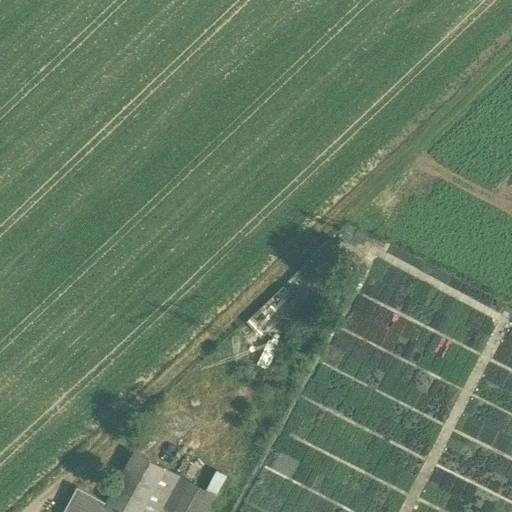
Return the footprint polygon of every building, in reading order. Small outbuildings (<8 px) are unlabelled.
[(308,361),(239,511),(398,511),(419,468),(418,457),(411,454),(410,438),(406,447),(394,442),(390,450),(389,437),(360,440),(358,423),(359,422),(357,400),(312,404),(308,361)] [(106,501),(106,502),(123,511),(140,511),(143,507),(148,499),(165,467),(134,450),(106,501)] [(165,467),(148,499),(162,507),(180,475),(165,467)] [(511,469),(428,494),(446,511),(445,511),(507,511),(507,508),(511,510),(511,469)] [(123,511),(106,502),(106,501),(77,486),(62,511),(123,511)] [(158,511),(162,507),(148,499),(143,507),(152,511),(158,511)]
